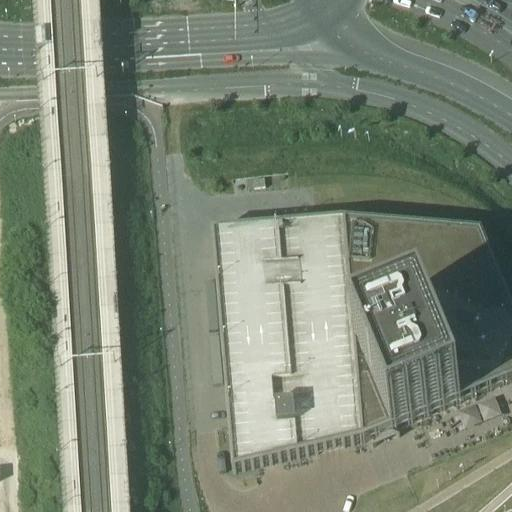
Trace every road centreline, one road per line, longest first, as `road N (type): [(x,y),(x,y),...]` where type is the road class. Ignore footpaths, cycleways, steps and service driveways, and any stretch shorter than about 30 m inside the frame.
road 1 (primary): [(0,49),(219,43)]
road 2 (primary): [(219,43),(404,66)]
